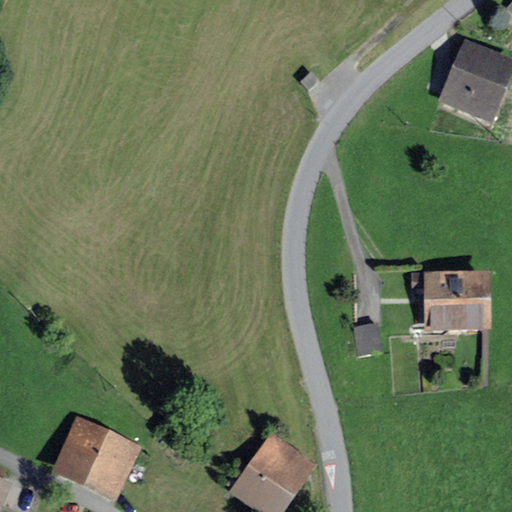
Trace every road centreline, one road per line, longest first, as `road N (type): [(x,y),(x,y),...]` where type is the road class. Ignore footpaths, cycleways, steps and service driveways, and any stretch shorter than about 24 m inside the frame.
road 1 (tertiary): [(342,511),(327,410),(297,299),(296,226),(305,184),(345,110),(465,0)]
road 2 (track): [(428,0),(349,67),(337,85),(345,110)]
road 3 (residential): [(113,511),(0,455)]
